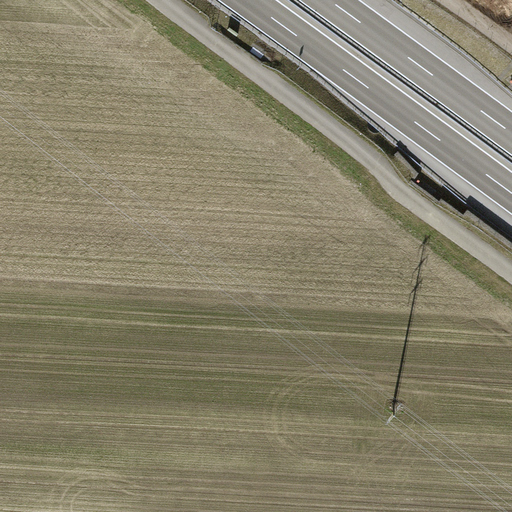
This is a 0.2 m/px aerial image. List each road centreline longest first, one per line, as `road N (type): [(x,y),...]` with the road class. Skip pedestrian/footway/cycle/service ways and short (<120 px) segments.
road 1 (track): [(511,269),(158,0)]
road 2 (trunk): [(249,0),(511,192)]
road 3 (trunk): [(511,132),(327,0)]
